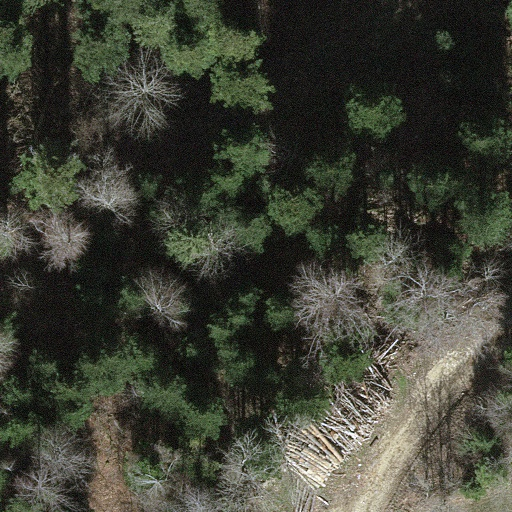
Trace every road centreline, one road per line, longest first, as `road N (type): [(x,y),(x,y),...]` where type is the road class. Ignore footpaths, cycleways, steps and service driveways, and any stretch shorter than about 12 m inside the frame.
road 1 (track): [(0,273),(68,209),(433,0)]
road 2 (track): [(342,511),(487,347),(511,331)]
